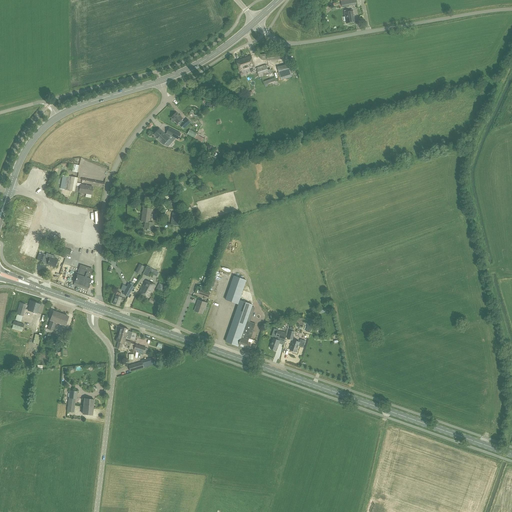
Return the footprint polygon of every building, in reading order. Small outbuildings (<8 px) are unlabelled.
[(353,11),(345,12),(347,23),(354,22),(353,11)] [(266,53),(266,54),(267,60),(267,61),(283,59),(282,51),(266,53)] [(255,67),(251,56),(237,60),(240,71),(255,67)] [(271,69),(269,69),(268,70),(267,66),(266,64),(256,68),(259,78),(272,73),(271,69)] [(292,77),(291,73),(289,66),(288,64),(278,67),(281,80),(292,77)] [(182,120),(183,119),(177,112),(171,118),(172,119),(171,120),(171,121),(171,122),(172,122),(173,123),(174,122),(175,121),(177,124),(178,123),(180,125),(184,129),(191,122),(187,119),(184,122),(182,120)] [(165,135),(159,129),(154,135),(158,138),(157,139),(164,144),(169,138),(171,135),(178,139),(181,134),(169,128),(167,133),(165,135)] [(195,138),(197,134),(190,129),(187,134),(195,138)] [(200,135),(197,134),(195,138),(203,142),(204,139),(199,136),(200,135)] [(65,190),(69,190),(79,192),(91,195),(93,187),(80,185),(80,186),(76,186),(78,178),(77,177),(74,177),(68,176),(63,175),(60,189),(65,190)] [(172,205),(177,204),(177,200),(167,201),(168,208),(172,207),(172,205)] [(144,228),(152,229),(153,223),(149,222),(150,217),(152,217),(152,214),(150,214),(151,209),(143,208),(141,222),(145,222),(144,228)] [(186,214),(172,212),(170,225),(184,227),(186,214)] [(57,264),(58,260),(55,258),(54,259),(46,256),(39,254),(37,260),(39,260),(39,261),(43,262),(44,262),(47,264),(56,267),(56,266),(57,264)] [(139,264),(135,272),(141,275),(145,267),(139,264)] [(93,269),(81,265),(79,270),(75,284),(74,285),(88,290),(88,288),(89,288),(91,279),(90,279),(91,274),(93,269)] [(234,276),(226,300),(239,304),(226,342),(238,346),(239,346),(246,348),(249,339),(250,339),(256,324),(247,321),(253,305),(240,301),(247,280),(234,276)] [(139,293),(149,298),(155,285),(146,280),(139,293)] [(122,294),(128,297),(134,287),(128,284),(122,294)] [(209,298),(211,293),(200,289),(199,294),(209,298)] [(116,296),(113,304),(118,306),(121,298),(119,297),(121,294),(117,292),(116,296)] [(206,307),(207,303),(199,300),(195,311),(202,314),(205,306),(206,307)] [(30,301),(28,310),(38,313),(40,304),(30,301)] [(20,303),(17,314),(23,316),(27,305),(20,303)] [(65,326),(68,317),(54,312),(50,320),(51,321),(47,332),(45,331),(42,339),(56,344),(59,336),(52,333),(56,322),(65,326)] [(310,332),(315,320),(310,318),(306,331),(310,332)] [(128,329),(120,327),(119,333),(123,334),(122,339),(125,340),(126,338),(130,340),(132,332),(128,331),(128,329)] [(280,341),(279,341),(280,338),(285,340),(286,334),(278,330),(276,336),(276,337),(276,338),(275,337),(274,339),(273,342),(272,341),(271,345),(272,345),(271,348),(276,350),(277,347),(278,347),(280,341)] [(131,342),(125,340),(122,339),(123,334),(119,333),(116,341),(118,342),(117,348),(121,349),(122,343),(124,344),(124,345),(129,346),(131,342)] [(294,341),(290,350),(293,351),(294,352),(295,352),(296,352),(297,352),(299,345),(303,347),(305,341),(301,339),(299,343),(294,341)] [(135,345),(133,351),(143,354),(145,348),(135,345)] [(142,362),(144,368),(150,366),(148,359),(142,361),(142,362)] [(130,372),(144,368),(142,362),(128,366),(130,372)] [(76,398),(76,399),(77,399),(77,392),(70,391),(69,398),(76,398)] [(82,406),(93,407),(94,400),(84,399),(84,403),(83,403),(82,406)] [(92,415),(93,407),(82,406),(82,409),(83,410),(83,414),(92,415)]
